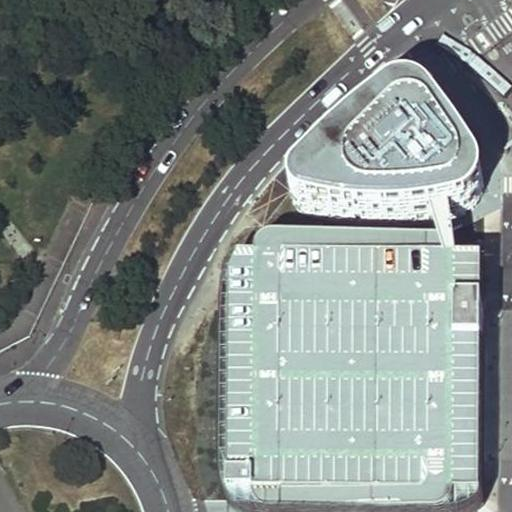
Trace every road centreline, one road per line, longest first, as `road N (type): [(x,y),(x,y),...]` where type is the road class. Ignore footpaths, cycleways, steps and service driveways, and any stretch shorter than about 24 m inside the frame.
road 1 (secondary): [(140,452),(140,396),(157,318),(219,205),(303,113),(426,0)]
road 2 (secondary): [(310,0),(210,93),(172,145),(90,282),(35,400)]
road 3 (secondary): [(140,452),(99,418),(35,400)]
